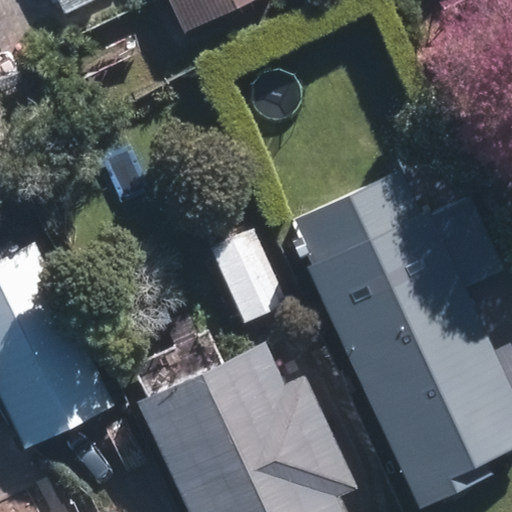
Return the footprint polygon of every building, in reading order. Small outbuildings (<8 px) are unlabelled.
[(62,0),(68,10),(88,0),(62,0)] [(165,0),(180,31),(245,0),(165,0)] [(511,445),(511,397),(463,294),(508,272),(468,187),(411,213),(444,283),(413,299),(398,267),(326,302),(341,333),(333,336),(413,506),(469,479),(475,491),(511,473),(511,452),(509,447),(511,445)] [(274,224),(294,215),(283,191),(263,200),(274,224)] [(348,267),(324,213),(293,227),(316,281),(348,267)] [(285,302),(253,229),(210,248),(242,321),(285,302)] [(112,401),(33,239),(0,254),(0,396),(23,444),(112,401)] [(132,400),(183,511),(339,511),(332,495),(352,486),(301,374),(280,384),(260,341),(132,400)]
